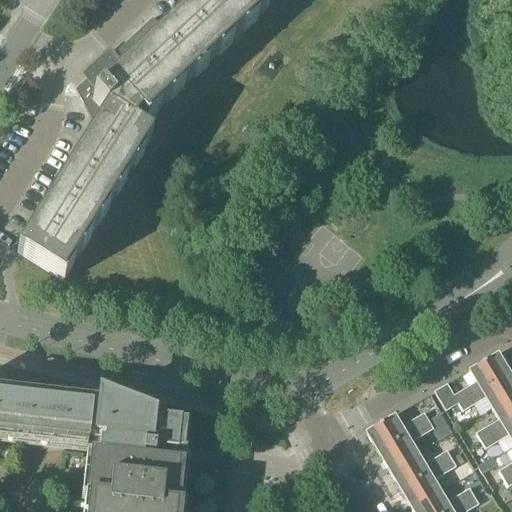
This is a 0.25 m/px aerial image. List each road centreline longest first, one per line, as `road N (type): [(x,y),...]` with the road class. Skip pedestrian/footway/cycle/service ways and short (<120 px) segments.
road 1 (residential): [(0,321),(271,388),(304,387)]
road 2 (residential): [(304,387),(400,338),(511,262)]
road 3 (residential): [(322,438),(511,333)]
